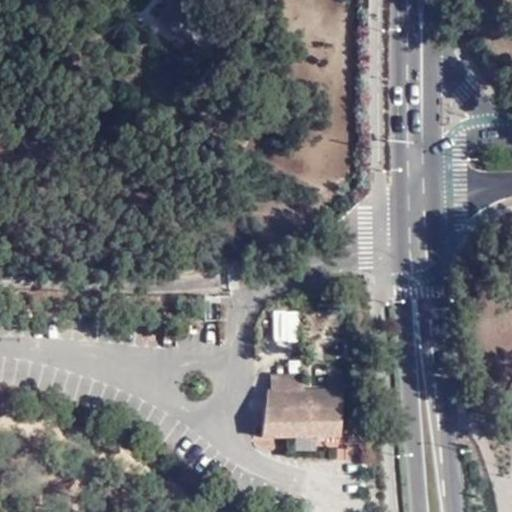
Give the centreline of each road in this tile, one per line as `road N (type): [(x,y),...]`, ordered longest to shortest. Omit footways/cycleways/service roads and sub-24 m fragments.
road 1 (secondary): [(454,511),(427,192)]
road 2 (secondary): [(397,226),(421,511)]
road 3 (secondary): [(402,0),(397,226)]
road 4 (tertiary): [(404,0),(413,25),(415,167),(427,192)]
road 5 (secondary): [(427,192),(430,46)]
